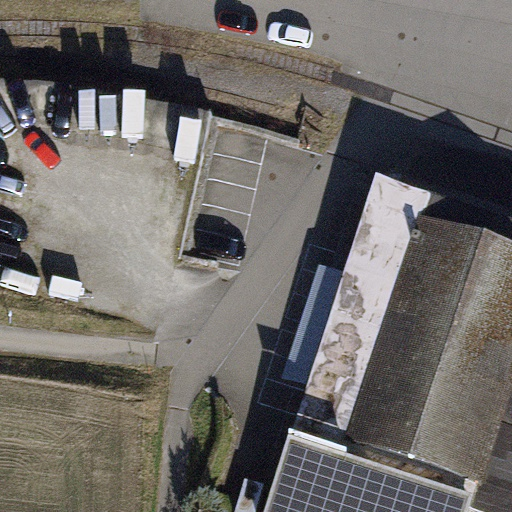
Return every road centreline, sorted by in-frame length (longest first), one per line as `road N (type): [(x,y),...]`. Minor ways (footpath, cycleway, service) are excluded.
road 1 (track): [(195,358),(0,338)]
road 2 (track): [(174,511),(195,358)]
